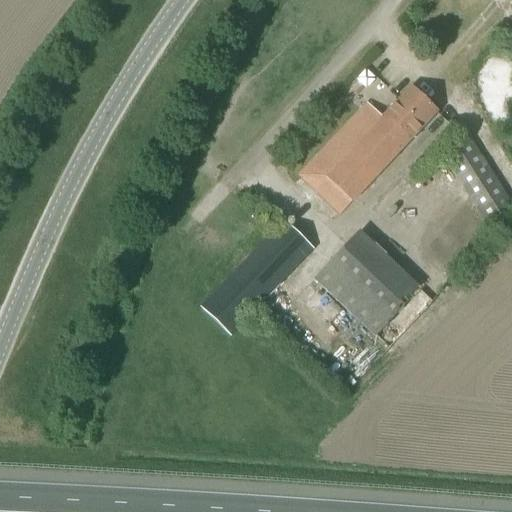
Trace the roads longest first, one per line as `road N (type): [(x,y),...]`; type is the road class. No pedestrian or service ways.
road 1 (unclassified): [(0,350),(70,177),(145,48),(183,0)]
road 2 (motorway): [(282,511),(0,497)]
road 3 (unclassified): [(227,184),(399,0)]
road 4 (unknown): [(500,0),(446,78),(379,21)]
